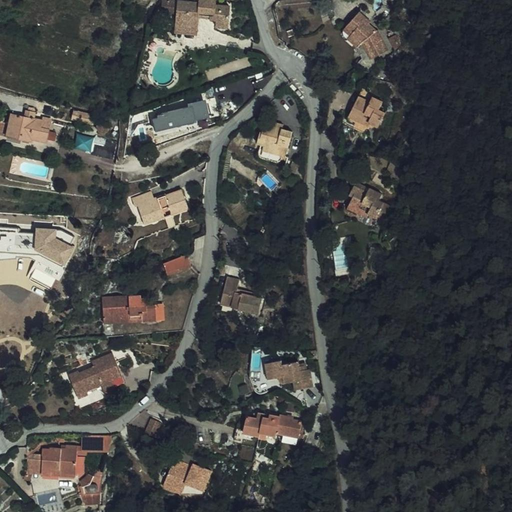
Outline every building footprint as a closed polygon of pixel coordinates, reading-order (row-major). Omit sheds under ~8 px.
[(166,0),(166,6),(163,26),(186,30),(190,8),(200,9),(199,15),(206,16),(205,21),(217,23),(219,2),(207,0),(166,0)] [(351,32),(355,35),(363,41),(364,39),(373,59),(390,52),(379,27),(377,29),(361,17),(360,17),(361,15),(356,12),(345,26),(352,31),(351,32)] [(341,32),(353,41),(359,46),(363,41),(355,35),(351,32),(352,31),(345,26),(341,32)] [(370,100),(359,94),(352,108),(369,117),(368,121),(378,126),(385,112),(379,108),(384,100),(373,95),(370,100)] [(153,107),(157,121),(185,114),(181,99),(153,107)] [(368,121),(369,117),(352,108),(349,114),(348,115),(348,116),(349,118),(349,119),(350,120),(352,121),(354,118),(366,125),(368,121)] [(51,121),(11,112),(9,123),(14,125),(13,130),(23,133),(22,138),(31,140),(31,136),(47,140),(51,121)] [(95,114),(94,114),(92,114),(91,116),(90,117),(89,118),(89,120),(89,121),(90,123),(91,124),(92,125),(93,126),(95,126),(97,126),(98,126),(99,125),(100,123),(101,122),(102,120),(101,118),(101,117),(100,116),(98,115),(97,114),(95,114)] [(293,131),(283,128),(279,127),(280,122),(270,119),(269,123),(265,123),(263,131),(261,131),(258,142),(261,143),(258,152),(259,155),(277,161),(280,159),(283,155),(275,153),(276,148),(287,151),(293,131)] [(0,132),(7,134),(9,123),(0,120),(0,132)] [(9,123),(7,134),(22,138),(23,133),(13,130),(14,125),(9,123)] [(87,135),(107,141),(109,134),(89,128),(87,135)] [(85,146),(104,151),(107,141),(87,135),(85,146)] [(133,197),(141,214),(161,204),(158,196),(162,194),(164,198),(166,197),(167,201),(182,193),(173,174),(147,187),(144,180),(124,190),(128,199),(133,197)] [(349,188),(352,184),(339,176),(336,181),(349,188)] [(350,208),(348,210),(364,220),(373,205),(361,198),(365,191),(352,184),(349,188),(336,181),(332,189),(336,191),(332,197),(350,208)] [(350,208),(332,197),(328,205),(337,210),(335,214),(343,219),(348,210),(350,208)] [(25,249),(46,251),(68,262),(70,247),(78,248),(80,244),(55,232),(52,232),(52,230),(27,228),(25,249)] [(350,273),(348,242),(335,243),(337,274),(350,273)] [(78,248),(70,247),(68,262),(72,262),(78,248)] [(166,275),(189,266),(185,255),(162,265),(166,275)] [(256,319),(260,305),(251,302),(235,297),(236,294),(239,285),(227,282),(219,308),(256,319)] [(235,297),(251,302),(252,298),(236,294),(235,297)] [(141,297),(103,300),(104,321),(143,319),(143,324),(158,323),(156,306),(142,307),(141,297)] [(156,306),(158,323),(166,322),(164,306),(156,306)] [(143,319),(104,321),(105,327),(143,324),(143,319)] [(105,395),(127,386),(115,356),(94,364),(95,369),(81,375),(80,373),(69,377),(78,400),(88,396),(87,393),(102,387),(105,395)] [(313,390),(311,373),(305,374),(300,374),(300,369),(299,364),(283,366),(282,362),(267,364),(269,381),(279,380),(280,383),(280,384),(281,385),(283,385),(284,386),(295,385),(295,392),(313,390)] [(264,416),(264,418),(263,422),(258,420),(251,419),(247,434),(263,438),(263,440),(270,442),(272,437),(280,439),(280,437),(303,443),(307,427),(298,425),(293,424),(293,421),(285,419),(284,421),(275,419),(275,421),(270,420),(270,417),(264,416)] [(157,427),(151,441),(165,447),(171,433),(157,427)] [(114,434),(86,432),(85,444),(85,449),(108,450),(114,434)] [(55,446),(55,453),(46,452),(45,467),(62,468),(62,473),(78,474),(80,449),(80,444),(67,443),(67,446),(55,446)] [(45,467),(46,452),(35,452),(30,455),(29,471),(24,477),(29,478),(34,472),(45,472),(45,467)] [(199,457),(187,454),(181,454),(182,467),(184,468),(182,474),(174,471),(170,484),(188,492),(190,486),(207,493),(214,475),(197,468),(199,457)] [(61,489),(78,485),(78,474),(62,473),(61,489)] [(188,492),(170,484),(167,491),(185,499),(188,492)] [(82,499),(99,497),(100,490),(82,491),(82,499)] [(83,511),(97,509),(99,497),(82,499),(83,511)]
